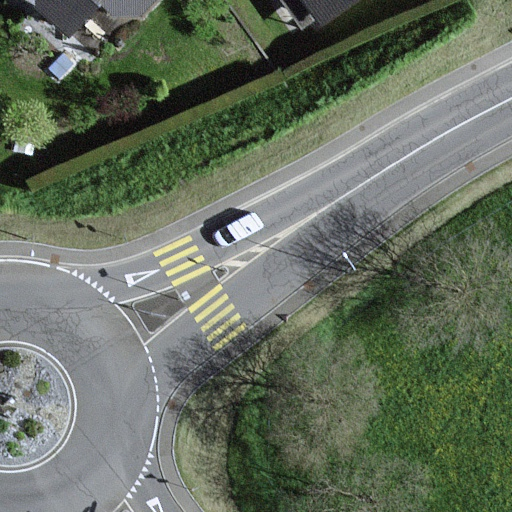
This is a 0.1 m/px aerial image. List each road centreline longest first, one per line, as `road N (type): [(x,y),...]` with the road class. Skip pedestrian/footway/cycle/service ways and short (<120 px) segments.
road 1 (primary): [(330,203),(45,309)]
road 2 (primary): [(117,402),(273,269),(330,203)]
road 3 (primary): [(511,97),(330,203)]
road 4 (primary): [(117,402),(92,341),(45,309)]
road 5 (primary): [(30,511),(78,490),(114,435)]
